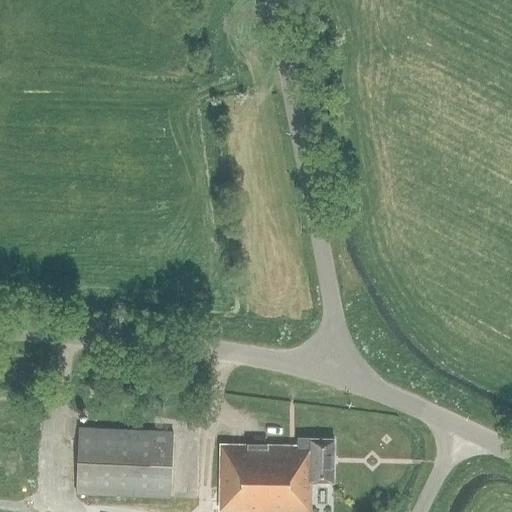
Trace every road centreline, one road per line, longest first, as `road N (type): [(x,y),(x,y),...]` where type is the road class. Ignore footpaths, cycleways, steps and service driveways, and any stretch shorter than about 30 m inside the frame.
road 1 (tertiary): [(339,345),(275,0)]
road 2 (tertiary): [(339,345),(283,360),(0,330)]
road 3 (tertiary): [(464,430),(354,378),(339,345)]
